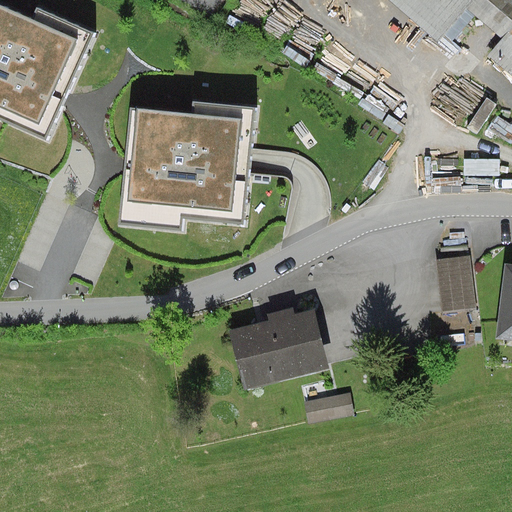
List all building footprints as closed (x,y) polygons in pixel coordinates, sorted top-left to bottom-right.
[(398,0),(454,47),(481,15),(493,0),(398,0)] [(511,0),(493,0),(481,15),(511,40),(511,49),(502,63),(511,72),(511,0)] [(35,16),(0,1),(0,122),(52,145),(70,102),(100,33),(39,7),(35,16)] [(194,110),(131,102),(123,168),(116,225),(185,233),(186,221),(247,228),(261,108),(195,100),(194,110)] [(469,256),(437,260),(443,311),(475,307),(469,256)] [(511,263),(509,263),(497,342),(511,343),(511,263)] [(270,323),(230,333),(244,391),(329,370),(314,311),(295,316),(293,308),(268,314),(270,323)] [(350,395),(305,403),(308,418),(308,422),(353,414),(350,395)]
